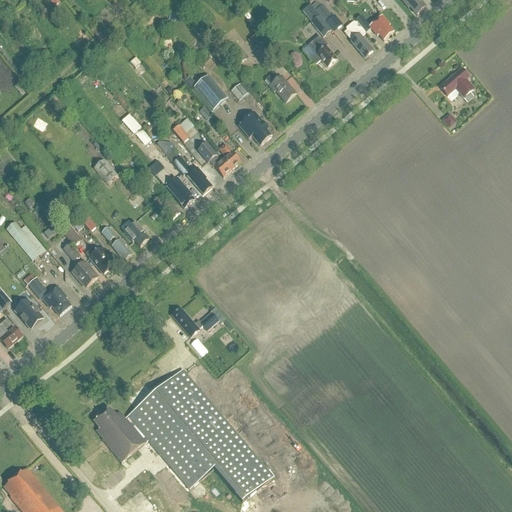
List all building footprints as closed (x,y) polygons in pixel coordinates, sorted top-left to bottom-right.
[(399,0),(408,11),(410,10),(417,18),(426,10),(419,2),(420,1),(419,0),(399,0)] [(312,26),(324,40),(332,33),(320,19),(312,26)] [(382,19),(369,30),(377,39),(378,38),(383,44),(394,35),(388,29),(389,28),(382,19)] [(351,45),(365,61),(374,54),(362,40),(366,36),(357,25),(345,35),(352,44),(351,45)] [(226,57),(235,69),(246,60),(237,48),(234,50),(224,37),(213,45),(223,58),(226,57)] [(256,37),(252,40),(259,49),(263,46),(256,37)] [(321,63),(328,71),(338,62),(327,50),(329,49),(320,39),(309,48),(317,57),(313,61),(313,63),(316,66),(318,66),(321,63)] [(447,98),(451,103),(459,96),(467,105),(474,99),(470,95),(474,92),(466,82),(469,80),(461,71),(440,90),(447,98)] [(195,89),(215,112),(229,100),(209,77),(195,89)] [(276,94),(286,106),(297,97),(282,79),(270,89),(275,95),(276,94)] [(232,95),(240,104),(249,97),(241,88),(232,95)] [(145,98),(154,108),(162,101),(156,93),(152,96),(150,94),(145,98)] [(200,115),(208,124),(214,119),(206,110),(200,115)] [(253,138),(261,149),(272,139),(267,132),(268,131),(256,116),(256,115),(240,128),(241,129),(250,140),(253,138)] [(451,117),(443,124),(450,132),(458,125),(451,117)] [(134,135),(145,148),(150,143),(129,118),(123,124),(134,136),(134,135)] [(178,127),(172,132),(182,145),(188,140),(185,135),(178,127)] [(173,165),(178,161),(172,154),(174,152),(174,148),(171,145),(158,144),(157,142),(159,140),(155,135),(151,139),(173,165)] [(209,164),(223,180),(232,173),(222,162),(220,164),(215,159),(217,158),(206,146),(198,153),(208,165),(209,164)] [(222,162),(232,173),(240,165),(231,154),(230,154),(224,147),(219,152),(225,159),(222,162)] [(173,165),(184,178),(186,176),(189,179),(188,179),(204,197),(213,190),(207,183),(207,181),(198,171),(194,174),(181,159),(178,161),(173,165)] [(93,171),(107,188),(118,178),(104,162),(93,171)] [(176,183),(166,172),(158,178),(187,212),(197,202),(179,181),(176,183)] [(152,177),(144,184),(154,196),(162,189),(152,177)] [(166,204),(165,205),(159,199),(154,203),(169,221),(171,220),(173,222),(180,217),(174,209),(175,208),(170,203),(167,205),(166,204)] [(76,219),(84,213),(80,208),(73,214),(76,219)] [(124,234),(134,226),(129,220),(119,228),(124,234)] [(84,227),(90,234),(95,230),(89,223),(84,227)] [(136,224),(124,234),(133,245),(135,244),(141,250),(149,243),(147,241),(148,240),(149,240),(136,224)] [(6,233),(32,264),(44,253),(30,237),(31,236),(25,229),(20,233),(14,226),(6,233)] [(109,245),(125,264),(132,258),(125,249),(127,248),(122,242),(120,243),(116,239),(108,230),(102,235),(110,244),(109,245)] [(61,237),(73,250),(80,244),(69,231),(61,237)] [(62,254),(73,267),(80,261),(69,248),(62,254)] [(90,261),(104,277),(110,272),(112,272),(116,268),(115,267),(116,267),(102,250),(99,254),(94,249),(86,256),(90,261)] [(87,266),(75,276),(87,290),(98,280),(87,266)] [(35,285),(29,290),(40,304),(42,302),(50,311),(51,309),(60,319),(71,309),(65,302),(67,300),(58,289),(48,297),(44,291),(42,293),(35,285)] [(0,290),(0,305),(3,310),(11,303),(0,290)] [(25,326),(26,326),(31,331),(43,321),(38,315),(39,315),(34,309),(33,309),(27,303),(15,313),(21,320),(20,320),(25,326)] [(211,317),(201,326),(194,328),(180,311),(172,318),(191,340),(199,333),(198,332),(203,328),(207,333),(218,324),(211,317)] [(0,327),(0,328),(0,342),(8,352),(23,340),(12,327),(8,331),(6,329),(8,327),(4,324),(0,327)] [(126,422),(146,445),(148,443),(190,492),(214,472),(242,506),(274,480),(183,373),(126,422)] [(110,411),(94,425),(100,431),(97,434),(103,442),(122,465),(146,445),(126,422),(120,415),(116,418),(110,411)] [(60,511),(27,472),(5,490),(12,499),(10,500),(20,511),(60,511)]
